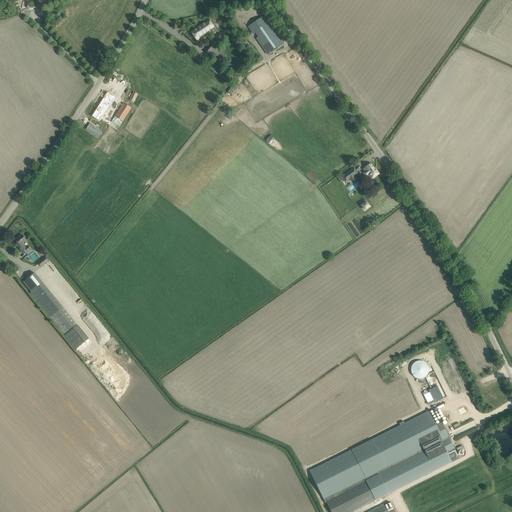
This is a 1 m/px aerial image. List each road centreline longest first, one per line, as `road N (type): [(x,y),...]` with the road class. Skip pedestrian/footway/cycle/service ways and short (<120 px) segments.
road 1 (unclassified): [(511,380),(436,236),(271,0)]
road 2 (unclassified): [(0,224),(98,83)]
road 3 (unclassified): [(98,83),(32,16),(57,0)]
